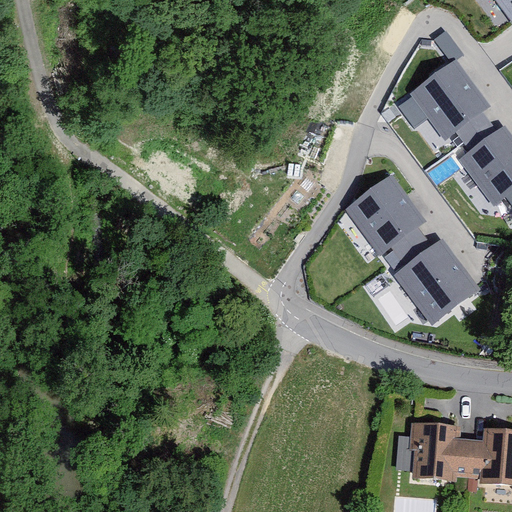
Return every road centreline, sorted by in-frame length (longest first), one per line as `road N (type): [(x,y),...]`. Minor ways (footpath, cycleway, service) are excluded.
road 1 (residential): [(18,0),(69,140),(84,155),(280,289),(298,319),(366,354),(511,384)]
road 2 (track): [(226,511),(298,319)]
